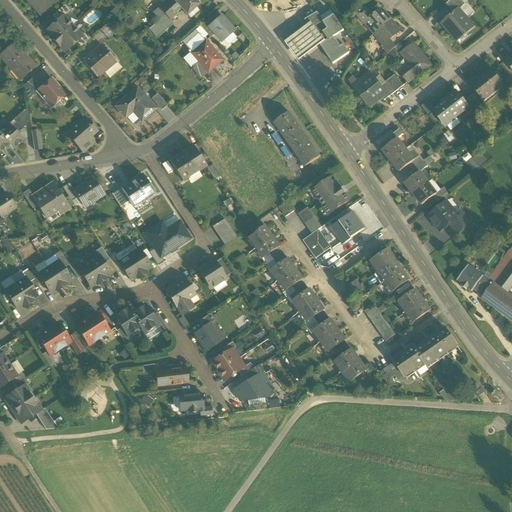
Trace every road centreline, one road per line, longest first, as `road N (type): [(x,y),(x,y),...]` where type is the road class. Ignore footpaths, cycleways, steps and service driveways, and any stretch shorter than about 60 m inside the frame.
road 1 (track): [(231,511),(311,397),(511,411)]
road 2 (residential): [(0,0),(113,133),(122,155)]
road 3 (secondary): [(509,378),(397,227)]
road 4 (residential): [(147,288),(208,249),(146,153)]
road 5 (residential): [(273,47),(146,153)]
road 6 (residential): [(0,340),(52,304),(147,288)]
road 7 (residential): [(323,279),(376,357),(427,321)]
road 8 (residential): [(345,149),(456,68)]
road 9 (secondary): [(345,149),(273,47)]
road 10 (residential): [(122,155),(0,174)]
road 11 (residential): [(147,288),(215,390)]
